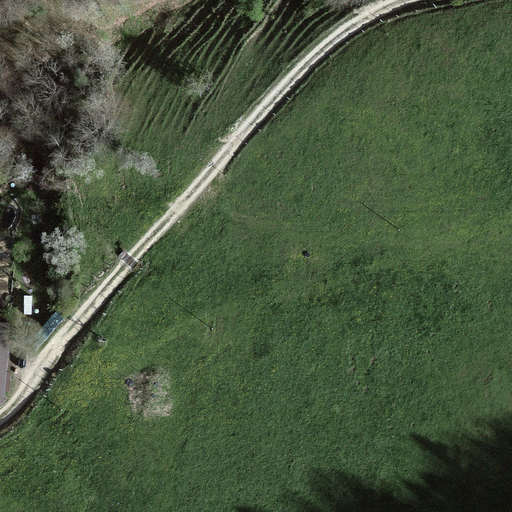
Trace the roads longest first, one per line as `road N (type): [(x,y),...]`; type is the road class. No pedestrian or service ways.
road 1 (track): [(198,187),(0,416)]
road 2 (track): [(405,0),(325,47),(198,187)]
